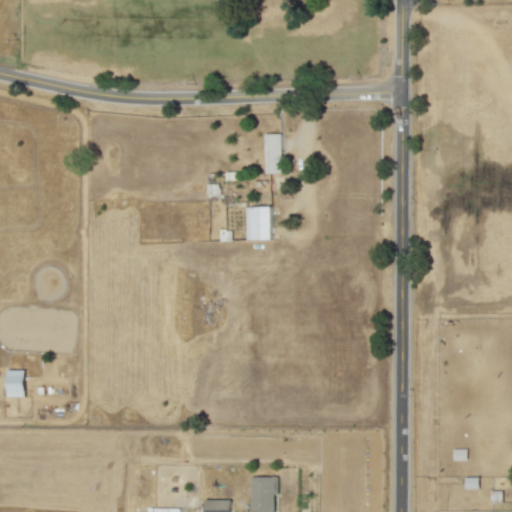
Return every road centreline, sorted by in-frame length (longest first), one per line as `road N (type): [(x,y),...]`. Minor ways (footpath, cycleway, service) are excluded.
road 1 (tertiary): [(403,511),(404,0)]
road 2 (residential): [(0,73),(160,99),(404,92)]
